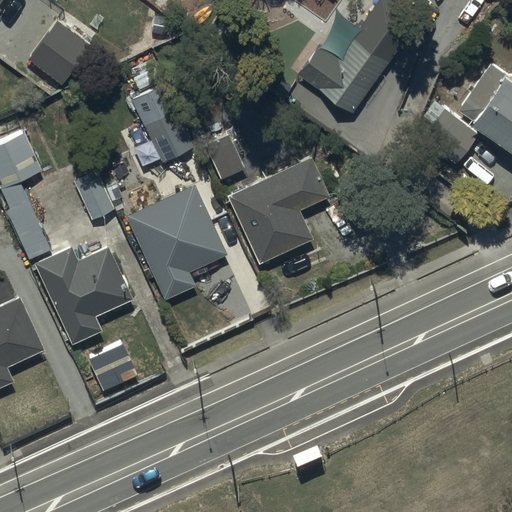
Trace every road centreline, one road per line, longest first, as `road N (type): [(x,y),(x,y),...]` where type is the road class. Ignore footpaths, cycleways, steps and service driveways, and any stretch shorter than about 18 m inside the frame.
road 1 (primary): [(0,507),(511,273)]
road 2 (primary): [(511,311),(74,511)]
